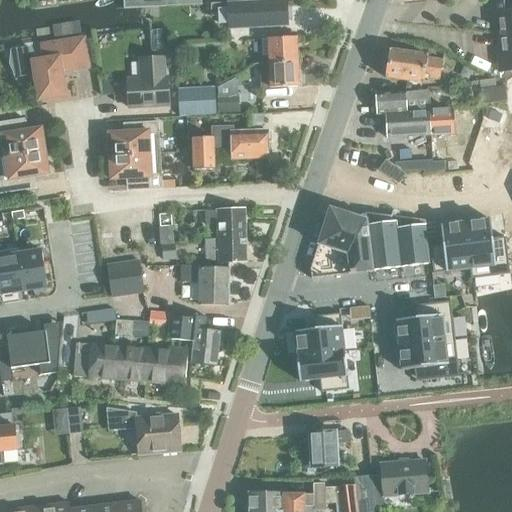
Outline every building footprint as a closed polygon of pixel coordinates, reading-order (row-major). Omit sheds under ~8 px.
[(123,0),(124,9),(174,6),(178,6),(177,0),(123,0)] [(511,0),(510,0),(491,2),(492,14),(498,14),(500,37),(511,35),(511,0)] [(212,18),(228,17),(230,32),(288,27),(286,1),(210,7),(212,18)] [(497,60),(498,74),(511,72),(511,35),(500,37),(502,60),(497,60)] [(11,50),(9,66),(15,78),(37,75),(37,80),(41,102),(68,98),(64,72),(63,66),(72,65),(73,70),(90,68),(85,38),(39,45),(41,60),(36,61),(30,47),(11,50)] [(267,56),(267,65),(269,64),(298,62),(296,38),(261,41),(262,56),(267,56)] [(423,80),(437,82),(439,62),(425,59),(425,55),(389,51),(389,55),(386,55),(384,76),(386,76),(386,81),(422,85),(423,80)] [(142,79),(127,80),(129,108),(169,105),(167,77),(165,77),(164,58),(140,60),(142,79)] [(300,88),(300,87),(298,62),(269,64),(267,65),(260,65),(261,90),(300,88)] [(504,87),(481,90),(483,105),(507,102),(504,87)] [(178,94),(179,119),(215,116),(214,91),(178,94)] [(385,115),(405,113),(405,111),(430,109),(429,91),(404,92),(375,95),(377,116),(385,115)] [(238,95),(217,96),(218,115),(239,114),(238,95)] [(450,110),(443,110),(418,112),(420,138),(452,135),(450,110)] [(387,140),(420,138),(418,112),(405,113),(385,115),(387,140)] [(0,122),(0,158),(48,151),(44,128),(27,130),(25,119),(0,122)] [(132,132),(109,134),(110,157),(161,153),(158,121),(131,123),(132,132)] [(232,149),(232,161),(267,159),(266,132),(231,134),(231,126),(212,126),(213,137),(214,137),(214,149),(232,149)] [(214,170),(214,149),(214,137),(213,137),(193,138),(194,170),(214,170)] [(0,194),(31,190),(29,178),(35,177),(52,174),(48,155),(48,151),(0,158),(0,194)] [(161,153),(110,157),(112,180),(133,178),(133,191),(171,188),(170,180),(162,181),(161,153)] [(386,160),(379,170),(398,184),(405,174),(386,160)] [(432,161),(423,161),(424,171),(424,174),(444,173),(444,162),(432,163),(432,161)] [(206,224),(216,223),(216,233),(230,232),(231,240),(244,239),(242,210),(205,212),(206,224)] [(328,214),(310,269),(311,279),(315,278),(372,273),(372,271),(365,219),(364,216),(357,217),(357,218),(330,210),(328,214)] [(23,211),(12,213),(13,220),(24,218),(23,211)] [(469,222),(464,223),(470,269),(471,279),(510,274),(505,237),(493,239),(490,220),(486,220),(485,217),(469,219),(469,222)] [(366,218),(365,219),(372,271),(377,271),(419,266),(428,265),(424,231),(423,226),(366,218)] [(443,244),(430,246),(433,273),(470,269),(464,223),(462,223),(461,220),(445,222),(445,225),(441,225),(443,244)] [(159,229),(162,251),(174,250),(171,228),(159,229)] [(245,261),(244,239),(231,240),(230,232),(216,233),(217,241),(211,241),(205,241),(205,263),(218,262),(245,261)] [(17,250),(0,253),(0,286),(1,293),(23,290),(18,255),(17,250)] [(175,258),(174,250),(162,251),(163,260),(175,258)] [(40,251),(18,255),(23,290),(46,286),(40,251)] [(139,261),(108,266),(112,296),(143,291),(139,261)] [(199,307),(228,308),(228,271),(199,271),(199,266),(180,266),(180,283),(199,282),(199,307)] [(396,325),(393,326),(395,342),(398,342),(399,346),(454,339),(450,302),(413,306),(415,318),(396,321),(396,325)] [(114,306),(87,309),(88,319),(116,315),(114,306)] [(166,313),(151,312),(150,323),(165,325),(166,313)] [(296,337),(292,337),(294,354),(297,353),(298,356),(297,356),(297,357),(344,352),(340,314),(313,317),(314,330),(295,332),(296,337)] [(171,318),(169,341),(193,344),(191,364),(216,367),(220,334),(205,332),(199,332),(201,319),(185,317),(184,319),(171,318)] [(132,322),(116,321),(115,335),(131,337),(132,322)] [(46,332),(7,337),(11,369),(39,365),(40,375),(58,373),(61,338),(47,340),(46,332)] [(399,349),(396,350),(398,366),(401,366),(401,370),(420,368),(422,381),(459,377),(454,339),(399,346),(399,349)] [(75,347),(74,376),(88,377),(91,342),(76,341),(75,347)] [(93,341),(89,374),(122,377),(124,360),(119,360),(119,355),(112,355),(113,344),(93,341)] [(148,348),(113,344),(112,355),(119,355),(119,360),(124,360),(122,377),(144,380),(148,348)] [(168,347),(168,350),(148,348),(144,380),(184,385),(188,349),(168,347)] [(344,352),(297,357),(299,382),(320,380),(321,392),(348,389),(344,352)] [(84,432),(81,407),(66,409),(69,434),(84,432)] [(108,432),(133,430),(136,460),(178,455),(175,419),(134,423),(133,411),(107,409),(108,432)] [(0,463),(18,461),(14,425),(0,426),(0,463)] [(350,431),(310,433),(311,467),(336,467),(335,443),(350,443),(350,431)] [(379,477),(371,477),(375,510),(385,509),(384,496),(424,492),(421,463),(378,465),(378,467),(379,477)] [(371,477),(354,479),(355,486),(355,488),(357,511),(374,511),(375,510),(371,477)] [(325,484),(317,484),(317,504),(326,504),(327,503),(335,503),(336,503),(337,511),(357,511),(355,488),(355,486),(337,488),(325,488),(325,484)] [(312,497),(249,497),(249,511),(313,511),(314,497),(312,497)] [(69,505),(13,511),(140,511),(139,503),(72,511),(70,511),(69,508),(69,505)]
